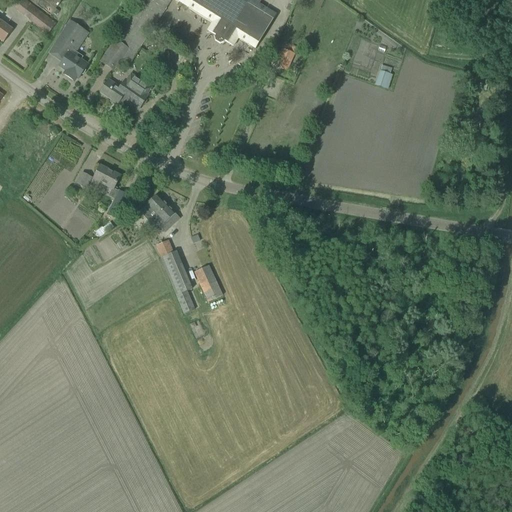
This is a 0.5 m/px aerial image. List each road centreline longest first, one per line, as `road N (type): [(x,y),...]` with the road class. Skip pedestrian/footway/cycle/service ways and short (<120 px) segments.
road 1 (unclassified): [(511,237),(167,169),(84,131),(0,72)]
road 2 (track): [(511,294),(500,339),(400,511)]
road 3 (track): [(511,76),(492,234)]
